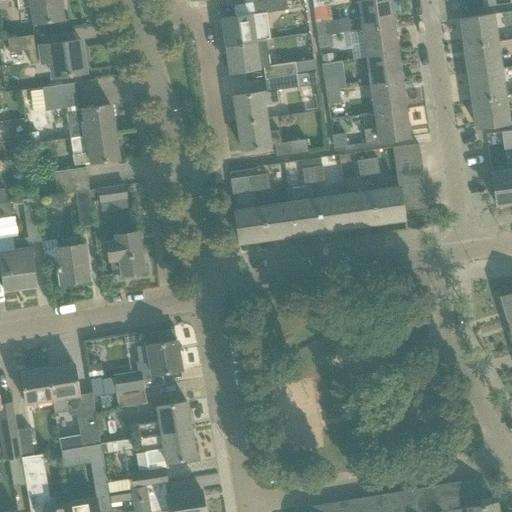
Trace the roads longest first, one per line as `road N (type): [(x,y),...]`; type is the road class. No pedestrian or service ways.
road 1 (unclassified): [(244,506),(509,462)]
road 2 (residential): [(464,252),(427,0)]
road 3 (residential): [(209,293),(439,256)]
road 4 (residential): [(509,462),(446,343),(439,256)]
road 5 (residential): [(244,506),(209,293)]
road 6 (residential): [(0,333),(209,293)]
road 7 (residential): [(184,176),(217,148),(202,30),(169,20)]
road 8 (residential): [(184,176),(140,33)]
